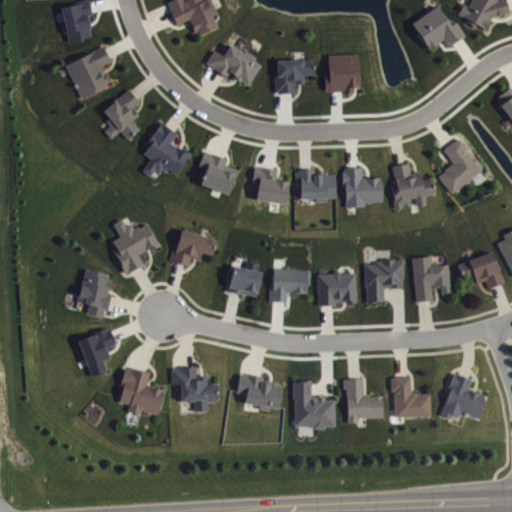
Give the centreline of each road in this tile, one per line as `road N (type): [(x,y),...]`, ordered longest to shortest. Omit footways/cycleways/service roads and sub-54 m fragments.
road 1 (residential): [(127,0),(147,53),(177,87),(203,108),(256,128),(403,124),(511,49)]
road 2 (tertiary): [(123,511),(511,497)]
road 3 (residential): [(163,314),(289,341),(421,337),(511,317)]
